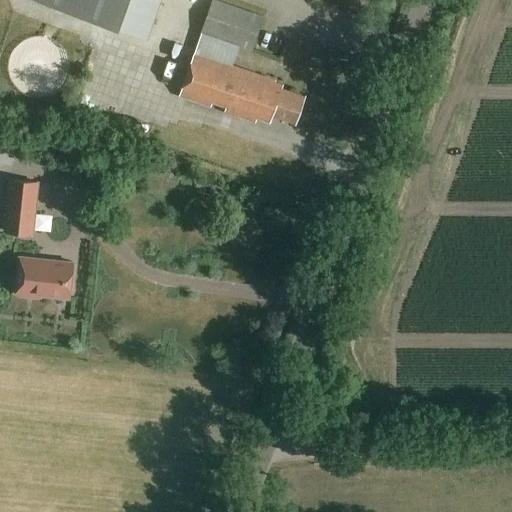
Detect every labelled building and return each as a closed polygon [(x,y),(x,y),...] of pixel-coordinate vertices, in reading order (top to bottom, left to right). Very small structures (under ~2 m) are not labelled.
[(36,0),(145,39),(152,19),(125,9),(127,0),(36,0)] [(265,17),(219,0),(213,0),(201,34),(252,52),(265,17)] [(180,96),(210,107),(212,103),(225,107),(224,112),(255,123),(257,118),(271,123),(273,115),(296,123),(305,97),(283,89),(284,85),(274,82),(275,80),(196,52),(180,96)] [(78,87),(83,72),(74,69),(68,83),(78,87)] [(12,124),(0,123),(0,134),(11,135),(12,124)] [(33,234),(38,183),(11,181),(6,232),(33,234)] [(68,300),(72,264),(19,258),(15,294),(19,294),(19,296),(39,299),(40,297),(68,300)]
